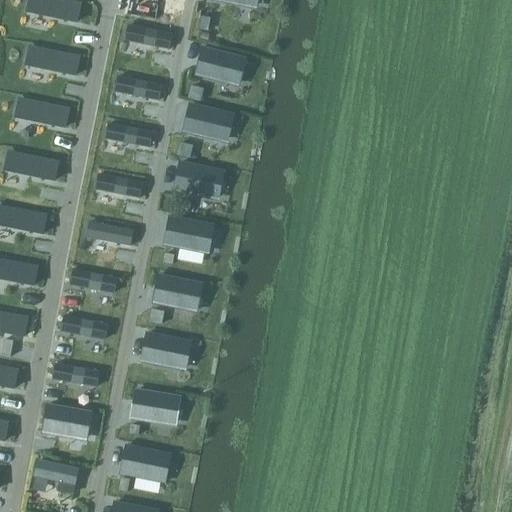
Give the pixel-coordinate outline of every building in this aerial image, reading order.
[(53,0),(29,0),(27,12),(77,23),(81,6),(53,0)] [(212,0),(213,1),(253,9),(254,0),(212,0)] [(202,18),(199,30),(207,31),(209,20),(202,18)] [(129,26),(126,42),(169,50),(172,35),(129,26)] [(29,48),(26,65),(76,76),(80,59),(29,48)] [(202,48),(195,76),(235,86),(242,58),(202,48)] [(119,78),(116,93),(159,102),(162,86),(119,78)] [(191,87),(188,98),(200,102),(203,90),(191,87)] [(19,101),(15,118),(66,128),(69,111),(19,101)] [(190,105),(183,133),(223,143),(230,115),(190,105)] [(110,125),(107,140),(150,149),(153,133),(110,125)] [(181,144),(178,156),(189,158),(192,147),(181,144)] [(8,154),(5,171),(55,181),(58,164),(8,154)] [(180,162),(173,191),(213,199),(219,171),(180,162)] [(100,175),(97,190),(140,199),(143,184),(100,175)] [(181,202),(180,210),(188,212),(189,204),(181,202)] [(0,207),(0,225),(43,235),(47,217),(0,207)] [(169,217),(164,246),(180,249),(204,253),(209,225),(169,217)] [(90,223),(87,238),(130,247),(133,231),(90,223)] [(165,255),(164,263),(172,265),(173,257),(165,255)] [(0,261),(0,279),(34,286),(38,269),(0,261)] [(73,270),(70,285),(113,294),(116,279),(73,270)] [(159,275),(153,304),(193,312),(199,284),(159,275)] [(152,311),(150,322),(161,325),(163,313),(152,311)] [(0,314),(0,332),(25,337),(28,320),(0,314)] [(64,317),(61,332),(104,340),(107,325),(64,317)] [(147,334),(141,362),(181,370),(187,342),(147,334)] [(4,340),(2,356),(10,358),(13,342),(4,340)] [(55,365),(52,380),(96,388),(99,372),(55,365)] [(0,368),(0,386),(15,389),(18,372),(0,368)] [(135,391),(130,419),(170,426),(175,397),(135,391)] [(47,405),(42,434),(82,441),(87,412),(47,405)] [(0,423),(0,440),(5,442),(8,425),(0,423)] [(131,426),(130,434),(138,436),(139,427),(131,426)] [(126,446),(120,475),(137,478),(160,483),(166,455),(126,446)] [(37,460),(34,477),(59,483),(57,492),(73,496),(79,470),(37,460)] [(121,479),(119,491),(127,492),(129,481),(121,479)] [(114,503),(112,511),(153,511),(154,510),(114,503)]
